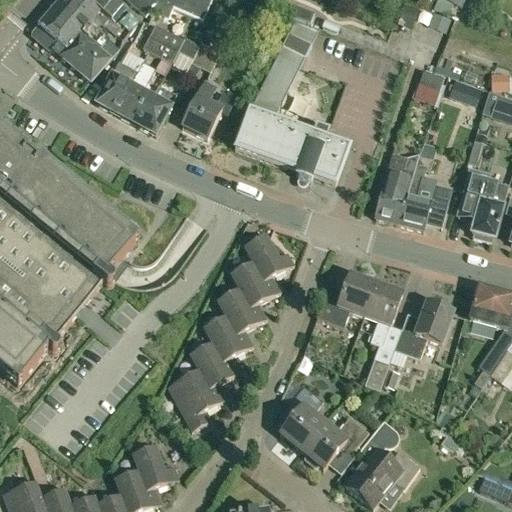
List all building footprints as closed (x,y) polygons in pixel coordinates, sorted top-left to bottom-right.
[(98,15),(99,14),(82,0),(61,0),(36,29),(56,46),(51,53),(89,86),(109,62),(110,62),(119,53),(88,27),(98,15)] [(111,1),(109,0),(82,0),(99,14),(98,15),(111,25),(123,11),(111,1)] [(151,0),(157,5),(172,11),(201,25),(212,0),(151,0)] [(282,0),(240,0),(278,14),(282,0)] [(435,0),(459,10),(462,0),(435,0)] [(177,55),(192,63),(198,51),(169,35),(162,47),(177,55)] [(311,48),(288,37),(281,50),(304,61),(311,48)] [(171,67),(177,55),(162,47),(149,40),(143,53),(161,62),(171,67)] [(200,48),(198,51),(192,63),(190,67),(209,76),(218,57),(200,48)] [(131,57),(123,70),(121,74),(123,75),(121,79),(122,80),(120,83),(111,78),(95,107),(115,118),(144,65),(131,57)] [(171,67),(161,62),(156,72),(166,77),(171,67)] [(144,65),(115,118),(136,129),(152,101),(139,94),(141,91),(142,91),(144,87),(146,89),(149,84),(156,72),(144,65)] [(419,88),(419,89),(439,96),(442,88),(444,83),(423,75),(419,88)] [(455,83),(449,100),(475,110),(481,93),(455,83)] [(205,88),(182,131),(206,144),(220,117),(205,108),(213,92),(205,88)] [(177,101),(164,93),(158,90),(152,101),(136,129),(155,140),(177,101)] [(511,106),(497,101),(490,122),(511,129),(511,106)] [(234,153),(265,164),(280,126),(248,114),(234,153)] [(311,137),(280,126),(265,164),(297,176),(295,181),(302,184),(322,131),(314,128),(311,137)] [(322,131),(302,184),(310,187),(312,181),(334,190),(348,151),(326,143),(329,134),(322,131)] [(59,349),(57,348),(54,345),(76,318),(70,313),(75,307),(80,301),(86,306),(99,291),(102,287),(106,291),(107,291),(108,291),(110,291),(111,291),(112,290),(113,289),(114,288),(114,286),(114,284),(112,283),(109,279),(119,267),(123,262),(138,243),(40,162),(36,166),(24,156),(24,157),(0,137),(0,374),(17,389),(47,353),(51,356),(53,357),(54,357),(56,357),(57,356),(58,356),(58,355),(59,354),(59,352),(59,351),(59,349)] [(485,148),(474,144),(467,167),(474,169),(478,170),(485,148)] [(391,158),(385,181),(374,223),(398,229),(406,199),(418,158),(406,162),(391,158)] [(406,199),(398,229),(421,235),(428,214),(432,211),(445,215),(451,194),(436,189),(438,185),(422,180),(424,174),(428,175),(432,162),(418,158),(406,199)] [(508,189),(488,184),(489,178),(469,172),(456,220),(473,224),(469,237),(473,238),(472,242),(490,246),(491,243),(494,244),(508,189)] [(262,286),(271,281),(294,269),(288,257),(279,262),(266,240),(243,252),(252,267),(262,286)] [(248,314),(258,308),(279,297),(271,281),(262,286),(252,267),(229,279),(238,295),(248,314)] [(349,317),(362,322),(374,289),(348,279),(342,295),(328,290),(317,323),(343,332),(349,317)] [(400,298),(374,289),(362,322),(377,328),(369,348),(378,351),(381,352),(381,351),(400,298)] [(511,345),(511,325),(508,323),(511,307),(511,300),(477,291),(468,324),(504,334),(496,344),(508,352),(511,345)] [(216,307),(224,321),(235,341),(244,336),(266,324),(258,308),(248,314),(238,295),(216,307)] [(413,338),(402,334),(401,334),(393,356),(418,365),(426,344),(440,349),(452,317),(425,307),(413,338)] [(252,350),(244,336),(235,341),(224,321),(202,333),(210,349),(220,368),(231,362),(252,350)] [(478,371),(483,375),(474,388),(481,392),(490,379),(489,379),(508,352),(496,344),(478,371)] [(189,360),(196,375),(207,395),(217,390),(239,378),(231,362),(220,368),(210,349),(189,360)] [(490,380),(495,384),(501,387),(511,371),(511,359),(507,355),(490,380)] [(374,365),(364,391),(379,396),(389,370),(374,365)] [(389,374),(383,391),(393,394),(399,378),(389,374)] [(226,405),(217,390),(207,395),(196,375),(168,392),(191,436),(209,426),(204,416),(226,405)] [(302,457),(325,428),(313,418),(323,407),(303,391),(289,409),(298,417),(280,439),(302,457)] [(302,457),(305,459),(304,464),(314,472),(319,471),(324,475),(342,452),(351,459),(368,438),(349,421),(336,437),(325,428),(302,457)] [(361,454),(370,462),(345,492),(369,511),(371,511),(393,486),(403,495),(421,472),(402,457),(393,468),(378,456),(383,449),(385,450),(387,451),(389,451),(391,451),(392,450),(394,449),(395,448),(396,446),(397,445),(397,443),(397,442),(396,439),(395,438),(394,436),(382,426),(361,454)] [(442,431),(439,436),(446,440),(441,448),(452,456),(462,442),(442,431)] [(143,497),(156,493),(179,485),(174,472),(164,476),(156,452),(131,461),(136,476),(143,497)] [(154,511),(161,510),(156,493),(143,497),(136,476),(113,484),(118,501),(121,511),(154,511)] [(511,491),(484,480),(478,494),(507,506),(511,492),(511,491)] [(43,511),(40,502),(35,487),(11,496),(4,498),(8,511),(43,511)] [(70,511),(70,510),(64,494),(40,502),(43,511),(70,511)] [(121,511),(118,501),(96,508),(96,511),(121,511)] [(96,511),(96,508),(93,502),(70,510),(70,511),(96,511)]
